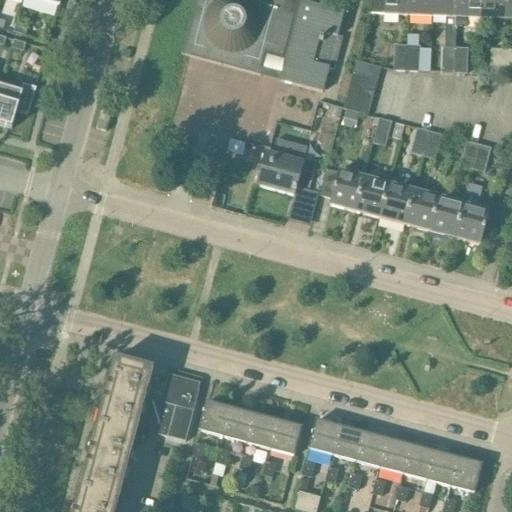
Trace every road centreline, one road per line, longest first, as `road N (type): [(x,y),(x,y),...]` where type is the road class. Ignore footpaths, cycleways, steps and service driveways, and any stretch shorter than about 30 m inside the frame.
road 1 (residential): [(26,304),(511,435)]
road 2 (residential): [(511,315),(57,195)]
road 3 (residential): [(57,195),(110,0)]
